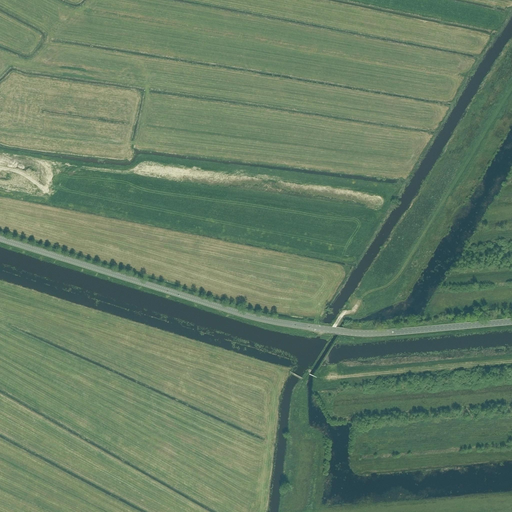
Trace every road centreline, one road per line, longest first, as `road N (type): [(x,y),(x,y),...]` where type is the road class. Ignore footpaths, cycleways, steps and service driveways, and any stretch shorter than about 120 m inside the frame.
road 1 (tertiary): [(511,321),(380,333),(308,327),(0,238)]
road 2 (track): [(324,377),(511,360)]
